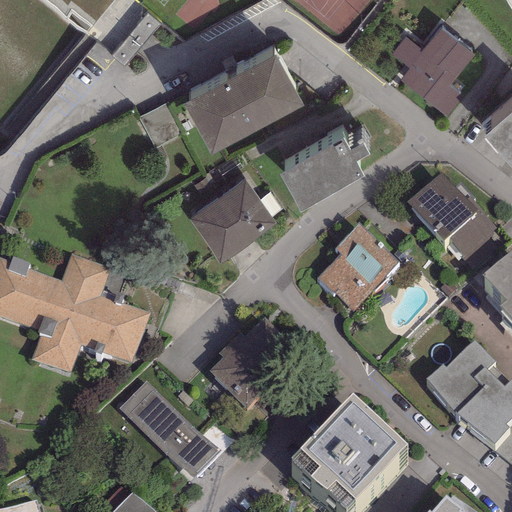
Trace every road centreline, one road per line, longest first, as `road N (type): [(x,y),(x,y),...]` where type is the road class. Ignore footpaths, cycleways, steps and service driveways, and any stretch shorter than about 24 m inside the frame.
road 1 (residential): [(429,133),(278,26),(11,167),(0,195)]
road 2 (residential): [(429,133),(261,286),(352,377)]
road 3 (residential): [(352,377),(420,441),(446,452),(511,506)]
road 4 (residential): [(352,377),(207,511)]
